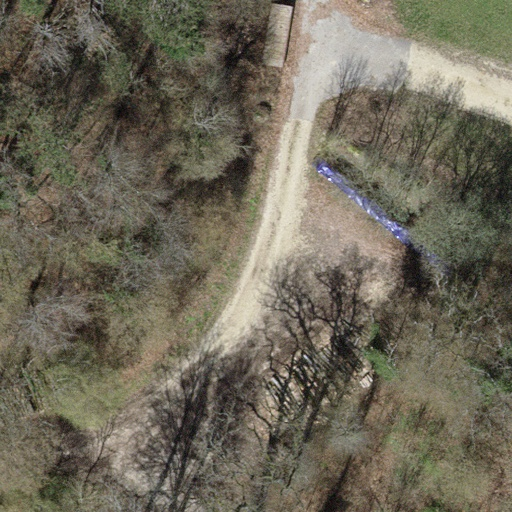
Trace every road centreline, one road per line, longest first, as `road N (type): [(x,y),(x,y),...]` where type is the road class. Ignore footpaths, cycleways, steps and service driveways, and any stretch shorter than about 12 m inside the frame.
road 1 (track): [(316,0),(321,59),(248,304),(125,434),(0,473)]
road 2 (track): [(321,59),(406,61),(511,101)]
